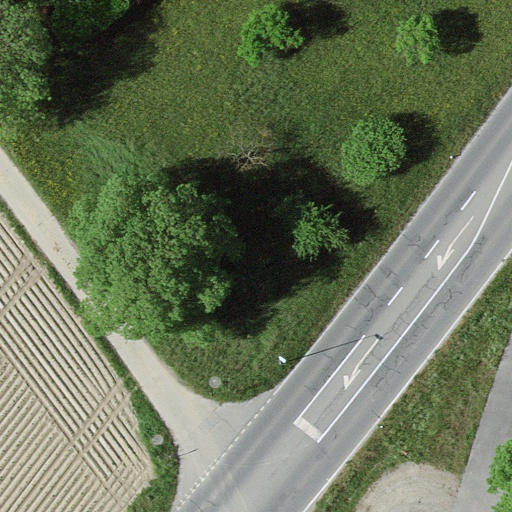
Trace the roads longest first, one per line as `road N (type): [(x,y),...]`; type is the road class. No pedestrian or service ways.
road 1 (tertiary): [(511,180),(250,494)]
road 2 (track): [(0,177),(250,494)]
